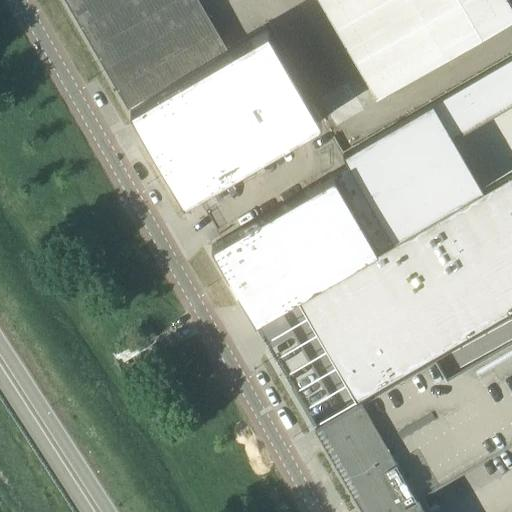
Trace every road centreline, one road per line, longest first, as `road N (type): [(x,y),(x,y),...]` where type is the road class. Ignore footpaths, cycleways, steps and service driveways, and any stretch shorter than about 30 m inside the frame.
road 1 (unclassified): [(315,511),(19,0)]
road 2 (secondary): [(105,511),(0,345)]
road 3 (secondary): [(0,379),(85,511)]
